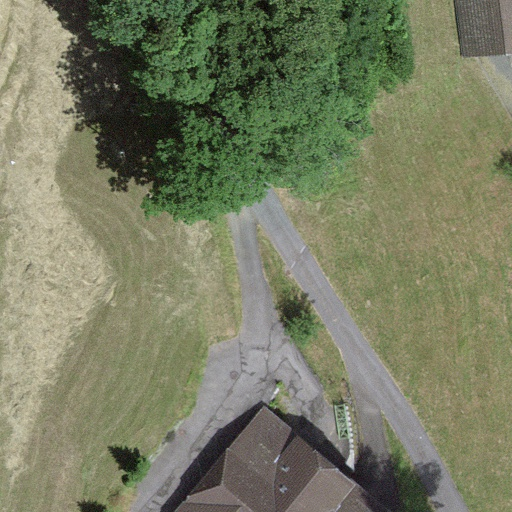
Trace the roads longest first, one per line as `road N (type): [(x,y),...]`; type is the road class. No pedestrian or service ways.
road 1 (unclassified): [(151,511),(245,357),(255,296),(238,158),(447,511)]
road 2 (track): [(238,158),(207,0)]
